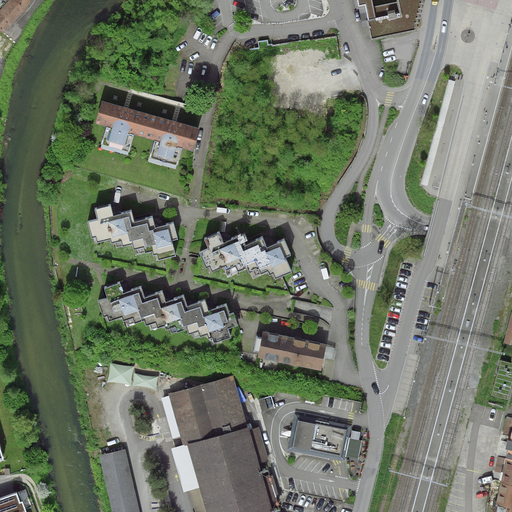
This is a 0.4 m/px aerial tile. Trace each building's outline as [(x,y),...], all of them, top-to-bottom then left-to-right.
[(9,0),(0,10),(0,30),(4,33),(24,10),(31,0),(9,0)] [(0,0),(0,10),(9,0),(0,0)] [(353,0),(356,9),(359,9),(362,26),(367,25),(371,41),(418,31),(417,29),(418,29),(417,24),(419,24),(418,20),(420,19),(420,15),(421,14),(421,10),(423,10),(422,5),(424,5),(423,0),(353,0)] [(462,0),(496,9),(498,0),(462,0)] [(449,80),(421,183),(427,185),(455,82),(449,80)] [(200,128),(101,100),(95,124),(106,127),(101,144),(128,152),(134,134),(155,140),(150,158),(177,165),(182,148),(193,151),(200,128)] [(97,219),(87,222),(91,237),(95,236),(97,242),(110,239),(111,243),(121,241),(122,246),(132,244),(133,249),(143,246),(144,253),(151,251),(153,255),(156,254),(158,261),(177,256),(173,241),(179,240),(174,220),(156,225),(154,216),(135,220),(132,210),(113,215),(110,206),(95,210),(97,219)] [(207,248),(198,252),(204,267),(208,265),(210,271),(223,265),(224,270),(234,266),(236,271),(246,267),(247,271),(256,268),(259,274),(266,271),(268,275),(271,274),(274,280),(292,272),(286,258),(292,255),(284,237),(266,245),(262,236),(244,243),(240,234),(222,242),(218,233),(203,239),(207,248)] [(119,282),(105,287),(109,297),(99,300),(104,314),(108,313),(110,319),(122,314),(124,319),(133,316),(135,322),(145,319),(146,323),(156,320),(158,326),(164,323),(166,329),(175,325),(177,331),(186,328),(188,333),(198,330),(200,336),(207,334),(208,338),(211,337),(213,343),(232,337),(229,327),(238,324),(234,311),(231,312),(227,302),(209,308),(206,298),(188,304),(184,293),(166,299),(163,289),(144,296),(141,286),(122,292),(119,282)] [(326,344),(263,331),(257,358),(321,370),(326,344)] [(511,363),(501,360),(491,395),(508,400),(511,383),(511,363)] [(233,375),(169,393),(183,445),(187,444),(199,487),(202,496),(206,511),(272,511),(271,504),(280,502),(272,473),(263,476),(260,464),(269,461),(259,426),(250,429),(249,426),(248,427),(233,375)] [(268,410),(264,398),(258,399),(262,412),(268,410)] [(349,438),(352,425),(294,414),(287,450),(344,462),(345,456),(349,438)] [(509,436),(511,424),(511,417),(507,416),(503,434),(509,436)] [(361,432),(352,430),(350,438),(359,440),(361,432)] [(511,511),(511,430),(495,507),(494,506),(492,511),(511,511)] [(350,438),(349,438),(345,456),(358,459),(362,440),(359,440),(350,438)] [(199,487),(187,444),(183,445),(171,448),(183,492),(189,490),(199,487)] [(139,511),(125,449),(99,455),(112,511),(139,511)] [(206,511),(202,496),(199,487),(189,490),(194,511),(206,511)] [(20,498),(16,489),(0,494),(0,511),(24,511),(23,507),(26,506),(22,497),(20,498)]
